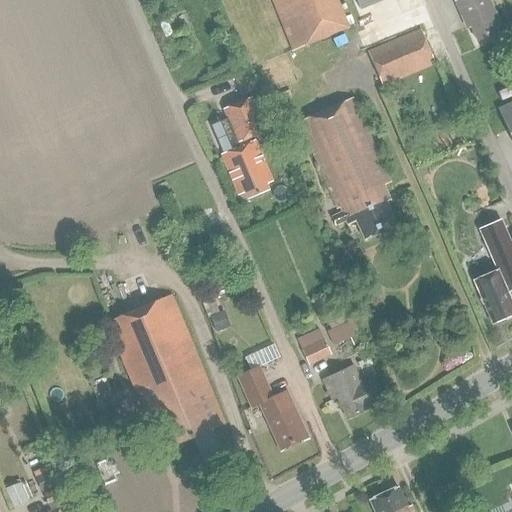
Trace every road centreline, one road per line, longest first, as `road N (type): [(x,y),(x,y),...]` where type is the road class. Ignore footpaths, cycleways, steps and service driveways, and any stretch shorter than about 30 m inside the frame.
road 1 (track): [(337,471),(132,0)]
road 2 (track): [(270,508),(180,280),(150,261),(71,264),(16,254),(0,243)]
road 3 (tertiary): [(263,511),(511,369)]
road 4 (residential): [(511,204),(424,0)]
